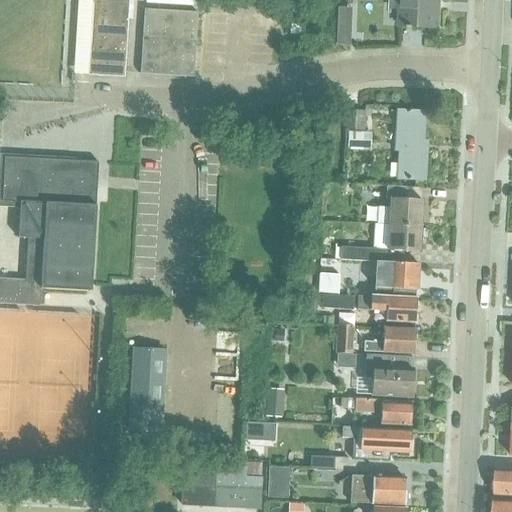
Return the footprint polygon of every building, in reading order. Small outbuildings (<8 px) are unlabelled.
[(92,0),(89,75),(126,77),(129,0),(92,0)] [(439,0),(400,0),(400,26),(439,28),(439,0)] [(207,18),(221,21),(223,10),(209,7),(207,18)] [(339,35),(339,44),(344,44),(351,45),(353,8),(341,8),(339,35)] [(145,9),(142,74),(195,77),(199,12),(145,9)] [(345,129),(364,130),(365,111),(346,110),(345,129)] [(399,178),(424,179),(426,149),(422,149),(424,112),(399,111),(397,150),(400,150),(399,178)] [(348,150),(370,151),(371,133),(349,132),(348,150)] [(97,162),(73,161),(73,163),(22,161),(22,156),(0,154),(0,170),(3,171),(2,191),(3,191),(2,201),(12,202),(12,203),(19,203),(17,238),(27,239),(24,281),(0,279),(0,304),(39,306),(40,289),(90,292),(95,206),(97,162)] [(378,224),(389,225),(422,226),(423,200),(406,199),(407,187),(386,186),(386,199),(391,199),(390,207),(379,207),(378,224)] [(341,260),(377,262),(403,264),(404,252),(421,253),(422,226),(389,225),(388,248),(342,246),(341,260)] [(377,262),(375,297),(416,299),(416,289),(419,289),(420,265),(403,264),(377,262)] [(319,276),(319,293),(337,293),(337,277),(319,276)] [(391,322),(390,330),(415,331),(416,323),(417,299),(416,299),(375,297),(358,296),(357,310),(387,311),(386,322),(391,322)] [(333,304),(318,303),(316,324),(331,325),(333,304)] [(336,354),(352,354),(353,328),(337,327),(336,354)] [(415,331),(390,330),(384,329),(383,343),(365,343),(364,353),(415,355),(416,331),(415,331)] [(130,430),(162,432),(165,352),(134,351),(130,430)] [(372,397),(413,399),(414,370),(388,369),(389,357),(366,355),(365,380),(373,380),(372,397)] [(342,377),(353,377),(353,361),(342,360),(342,377)] [(283,390),(268,389),(266,415),(281,416),(283,390)] [(382,426),(411,428),(412,404),(342,400),(342,410),(356,410),(355,413),(382,415),(382,426)] [(340,423),(327,421),(324,436),(338,438),(340,423)] [(411,432),(352,428),(343,428),(343,439),(354,440),(353,460),(389,462),(390,453),(410,454),(411,432)] [(313,455),(313,469),(313,471),(328,472),(328,474),(333,474),(334,455),(313,455)] [(181,506),(261,510),(262,464),(245,464),(245,470),(183,467),(181,506)] [(267,489),(287,490),(288,469),(268,468),(267,489)] [(496,497),(511,497),(511,472),(497,472),(497,482),(494,483),(493,490),(496,493),(496,497)] [(408,501),(408,496),(405,492),(406,479),(350,477),(349,503),(405,506),(405,504),(408,501)] [(495,511),(511,511),(511,502),(496,501),(495,511)]
